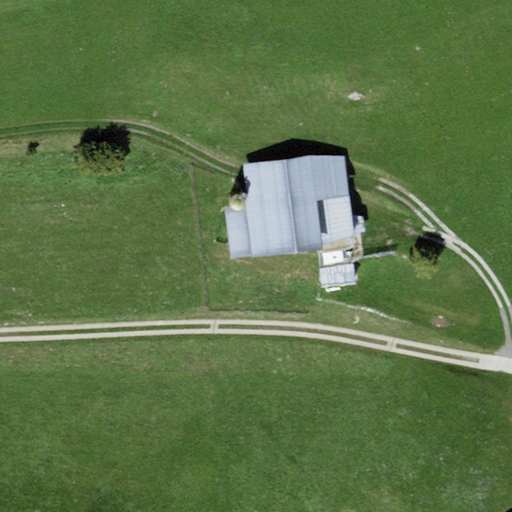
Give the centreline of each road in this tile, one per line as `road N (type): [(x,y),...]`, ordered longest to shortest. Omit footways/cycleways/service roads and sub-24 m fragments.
road 1 (track): [(0,133),(144,128),(246,176),(327,168),(388,185),(485,273),(511,329)]
road 2 (track): [(0,334),(325,330),(511,367)]
